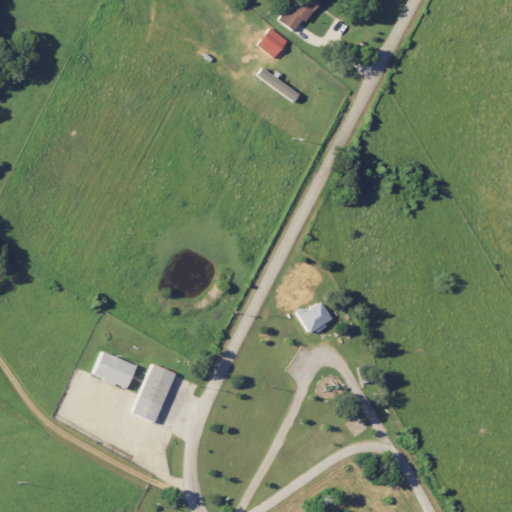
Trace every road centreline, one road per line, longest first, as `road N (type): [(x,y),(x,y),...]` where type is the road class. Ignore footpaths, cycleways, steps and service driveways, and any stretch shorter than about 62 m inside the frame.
road 1 (tertiary): [(201,511),(191,464),(203,401),(414,0)]
road 2 (residential): [(250,511),(366,448)]
